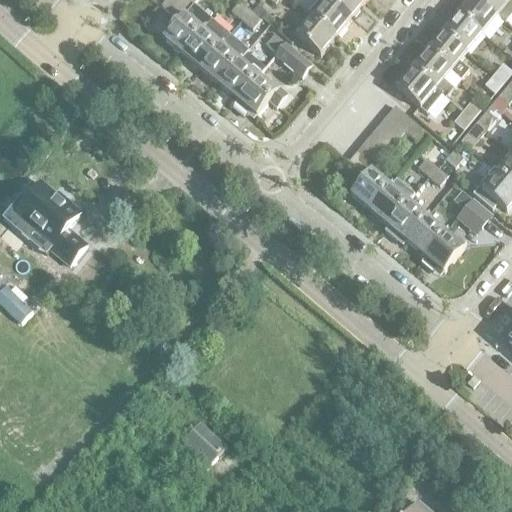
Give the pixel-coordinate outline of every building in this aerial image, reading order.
[(169,0),(163,8),(181,23),(186,17),(186,18),(189,15),(171,0),(169,0)] [(171,0),(189,15),(195,7),(197,6),(190,0),(171,0)] [(265,0),(276,8),(282,0),(265,0)] [(364,0),(330,0),(329,2),(353,22),(368,3),(364,0)] [(484,38),(499,21),(474,0),(460,18),(484,38)] [(511,0),(474,0),(499,21),(506,27),(511,19),(511,0)] [(329,2),(314,20),(338,40),(353,22),(329,2)] [(243,25),(251,15),(240,6),(231,16),(243,25)] [(165,42),(184,57),(214,22),(195,7),(189,15),(186,18),(186,17),(181,23),(165,42)] [(251,15),(243,25),(253,34),(262,24),(251,15)] [(469,56),(484,38),(460,18),(445,36),(469,56)] [(321,59),(338,40),(314,20),(298,39),(321,59)] [(214,22),(184,57),(203,73),(232,38),(214,22)] [(429,54),(462,82),(470,73),(461,66),(469,56),(445,36),(429,54)] [(232,38),(203,73),(221,88),(242,64),(251,53),(232,38)] [(278,58),(287,48),(275,38),(266,48),(278,58)] [(302,82),(312,69),(287,48),(278,58),(276,60),(302,82)] [(446,102),(462,82),(429,54),(413,74),(442,99),(446,102)] [(240,104),(260,79),(242,64),(221,88),(240,104)] [(511,75),(503,68),(495,78),(504,86),(511,77),(511,75)] [(398,92),(422,112),(428,116),(442,99),(413,74),(398,92)] [(485,90),(495,98),(504,86),(495,78),(485,90)] [(258,119),(269,106),(277,113),(289,99),(272,85),(270,88),(260,79),(240,104),(258,119)] [(511,92),(508,89),(499,101),(509,109),(511,105),(511,92)] [(474,123),(482,112),(472,104),(464,114),(474,123)] [(406,135),(415,124),(396,109),(388,119),(406,135)] [(464,135),(474,123),(464,114),(454,126),(464,135)] [(478,126),(488,135),(496,124),(486,116),(478,126)] [(406,135),(416,143),(425,133),(415,124),(406,135),(388,119),(381,128),(399,144),(406,135)] [(478,146),(488,135),(478,126),(468,137),(478,146)] [(373,137),(392,153),(399,144),(381,128),(373,137)] [(392,153),(373,137),(366,146),(384,162),(392,153)] [(366,146),(358,155),(377,171),(384,162),(366,146)] [(464,163),(454,154),(445,164),(455,173),(464,163)] [(350,165),(367,180),(373,173),(374,174),(377,171),(358,155),(350,165)] [(511,186),(511,161),(499,176),(511,186)] [(418,172),(430,182),(438,172),(427,162),(418,172)] [(440,190),(448,180),(438,172),(430,182),(440,190)] [(352,198),(371,214),(392,189),(374,174),(373,173),(367,180),(352,198)] [(508,216),(511,210),(511,186),(499,176),(495,173),(474,198),(494,214),(499,208),(508,216)] [(390,229),(410,205),(416,198),(397,183),(392,189),(371,214),(390,229)] [(70,267),(86,248),(65,231),(76,219),(40,188),(17,214),(54,246),(50,250),(70,267)] [(465,214),(473,204),(462,195),(454,205),(465,214)] [(473,204),(465,214),(459,221),(466,228),(472,222),(483,231),(494,219),(474,203),(473,204)] [(402,239),(408,244),(428,220),(410,205),(390,229),(390,230),(386,234),(398,244),(402,239)] [(447,235),(428,220),(408,244),(427,260),(447,235)] [(446,276),(466,252),(447,235),(427,260),(427,261),(423,265),(434,275),(438,270),(446,276)]
